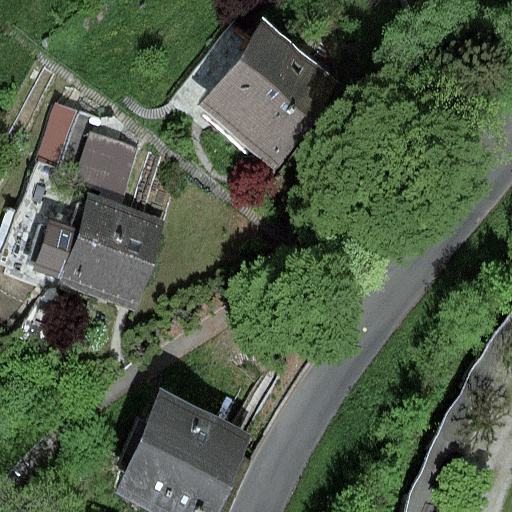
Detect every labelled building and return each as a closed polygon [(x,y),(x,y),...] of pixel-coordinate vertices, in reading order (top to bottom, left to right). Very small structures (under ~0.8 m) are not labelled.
[(209,107),(275,157),(333,83),(267,32),(209,107)] [(26,98),(18,141),(44,146),(52,102),(26,98)] [(39,168),(109,187),(121,143),(51,124),(39,168)] [(64,280),(130,303),(158,223),(94,200),(82,235),(52,225),(38,265),(66,275),(64,280)] [(122,491),(166,511),(210,511),(247,435),(165,397),(122,491)]
